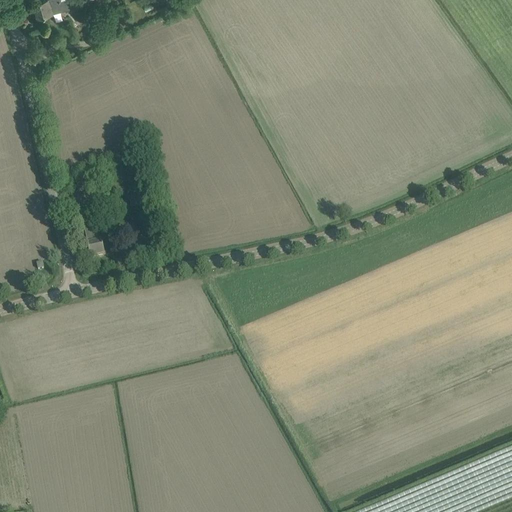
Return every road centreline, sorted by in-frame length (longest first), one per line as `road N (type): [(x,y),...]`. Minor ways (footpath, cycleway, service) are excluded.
road 1 (tertiary): [(72,292),(324,237),(511,157)]
road 2 (tertiary): [(72,292),(4,0)]
